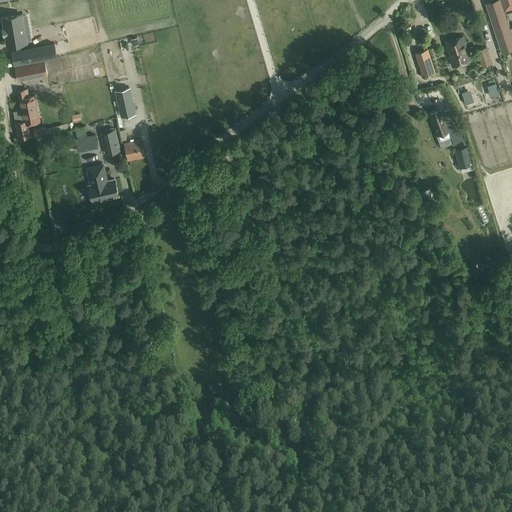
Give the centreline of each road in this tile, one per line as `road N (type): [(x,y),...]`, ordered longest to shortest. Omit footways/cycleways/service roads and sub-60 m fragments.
road 1 (track): [(42,248),(136,205),(387,15),(434,165)]
road 2 (track): [(234,129),(213,193),(212,255),(233,328),(282,421),(295,511)]
road 3 (track): [(89,511),(42,248)]
road 4 (track): [(26,250),(0,96)]
